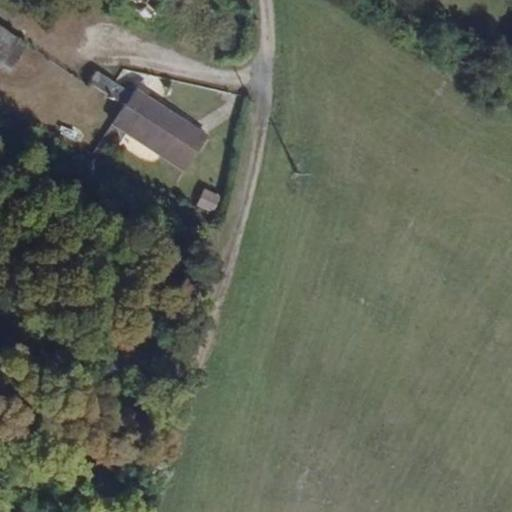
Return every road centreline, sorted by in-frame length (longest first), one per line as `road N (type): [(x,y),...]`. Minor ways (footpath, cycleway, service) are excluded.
road 1 (track): [(168,511),(196,374),(248,203)]
road 2 (residential): [(267,0),(265,113),(248,203)]
